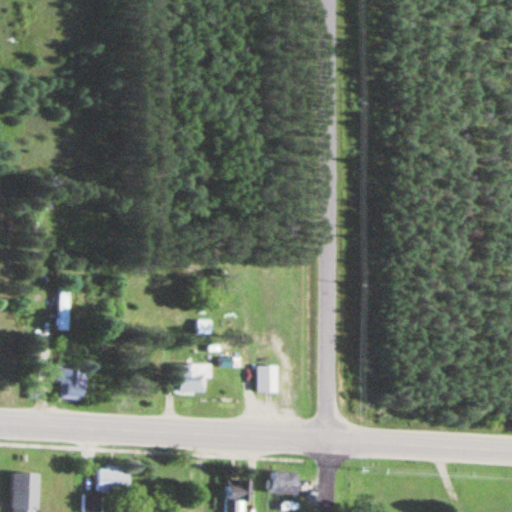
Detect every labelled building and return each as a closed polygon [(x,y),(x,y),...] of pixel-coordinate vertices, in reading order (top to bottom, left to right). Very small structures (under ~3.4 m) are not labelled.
[(65,331),(65,288),(53,288),(53,331),(65,331)] [(206,335),(206,322),(194,322),(194,335),(206,335)] [(207,379),(207,365),(172,365),(172,393),(202,393),(202,379),(207,379)] [(273,392),(273,366),(251,366),(251,392),(273,392)] [(97,511),(98,494),(125,495),(126,468),(93,468),(92,495),(79,495),(78,511),(97,511)] [(33,511),(35,474),(9,473),(8,511),(33,511)] [(293,495),(294,474),(266,473),(266,495),(293,495)] [(237,511),(237,503),(245,503),(245,483),(220,482),(219,511),(237,511)]
